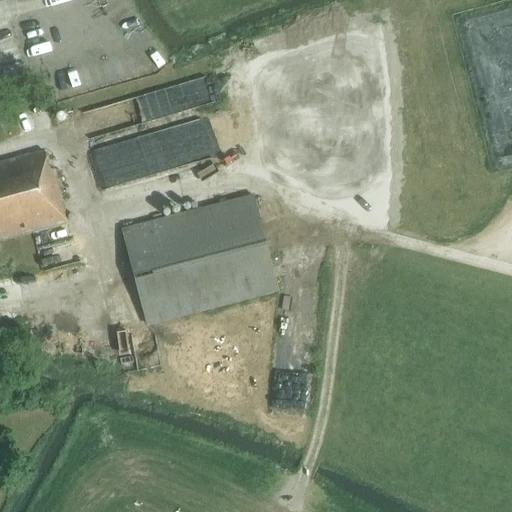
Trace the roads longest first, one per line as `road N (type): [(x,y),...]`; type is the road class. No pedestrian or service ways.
road 1 (track): [(89,215),(195,187),(247,183),(368,232),(511,269)]
road 2 (track): [(295,498),(320,431),(349,225)]
